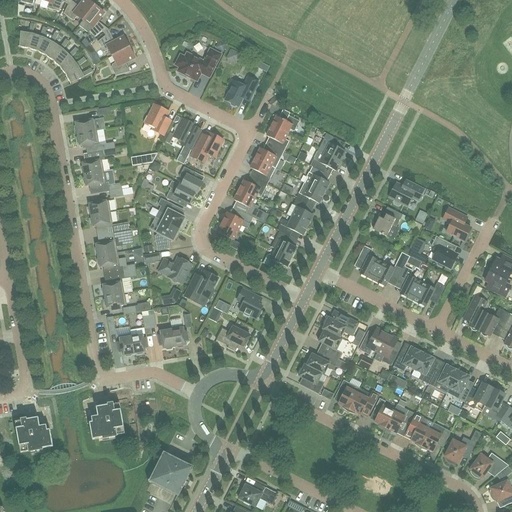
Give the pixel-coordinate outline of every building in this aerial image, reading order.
[(59,12),(64,1),(61,0),(41,0),(42,1),(47,2),(48,4),(47,9),(59,12)] [(89,1),(87,0),(84,0),(77,9),(69,3),(64,14),(73,21),(76,18),(78,17),(83,21),(96,5),(90,0),(89,1)] [(102,9),(96,5),(83,21),(79,26),(88,33),(94,38),(103,30),(96,24),(104,13),(101,11),(102,9)] [(33,35),(35,25),(31,24),(29,34),(21,33),(20,48),(21,48),(28,49),(30,50),(33,35)] [(44,38),(47,29),(43,27),(40,37),(33,35),(30,50),(36,52),(39,53),(44,38)] [(54,44),(58,34),(55,33),(50,42),(44,38),(39,53),(44,56),(47,57),(54,44)] [(112,43),(107,35),(98,42),(103,53),(108,51),(110,51),(112,56),(131,47),(127,40),(126,41),(124,37),(112,43)] [(63,50),(69,42),(66,39),(60,48),(54,44),(47,57),(52,61),(54,63),(63,50)] [(219,40),(219,41),(216,48),(223,52),(224,49),(226,50),(228,46),(226,45),(227,44),(219,40)] [(85,49),(90,57),(96,53),(91,45),(85,49)] [(116,76),(127,73),(123,65),(135,58),(133,54),(134,54),(131,47),(112,56),(115,62),(114,64),(112,65),(111,68),(116,76)] [(71,58),(78,51),(76,48),(68,55),(63,50),(54,63),(59,67),(60,69),(71,58)] [(199,73),(201,74),(210,78),(214,69),(221,55),(210,49),(204,62),(190,55),(186,56),(185,57),(180,55),(175,66),(179,68),(179,69),(180,73),(195,81),(199,73)] [(78,67),(86,61),(84,58),(76,64),(71,58),(60,69),(64,74),(66,76),(78,67)] [(266,73),(269,67),(258,62),(256,67),(266,73)] [(82,74),(78,67),(66,76),(69,82),(70,84),(84,77),(93,72),(91,69),(82,74)] [(249,102),(252,96),(259,83),(248,78),(244,86),(232,80),(228,89),(230,90),(225,100),(231,103),(231,105),(235,107),(237,106),(238,107),(243,99),(249,102)] [(171,121),(165,117),(168,112),(154,105),(149,116),(147,117),(144,122),(145,125),(153,129),(158,131),(157,132),(164,136),(170,124),(171,121)] [(99,116),(111,114),(110,108),(98,110),(99,116)] [(300,122),(289,116),(286,121),(277,117),(272,127),(288,135),(290,130),(294,132),(300,122)] [(89,121),(89,118),(79,120),(79,123),(75,123),(76,125),(75,127),(75,132),(77,133),(77,135),(97,131),(95,120),(89,121)] [(179,144),(188,148),(185,155),(184,154),(182,157),(180,158),(179,162),(184,165),(197,139),(193,136),(192,134),(196,126),(182,119),(179,126),(178,125),(176,126),(174,129),(175,131),(176,132),(173,137),(179,140),(178,142),(179,144)] [(284,153),(289,142),(285,140),(288,135),(272,127),(267,137),(276,141),(273,147),(284,153)] [(108,130),(102,131),(103,143),(110,142),(108,130)] [(93,147),(93,144),(99,143),(97,131),(77,135),(78,137),(77,138),(77,143),(79,144),(79,146),(83,146),(83,148),(93,147)] [(203,134),(197,144),(191,157),(198,161),(201,162),(204,164),(208,155),(214,158),(223,140),(211,134),(209,137),(203,134)] [(345,151),(336,147),(339,141),(326,134),(318,150),(325,153),(340,161),(345,151)] [(103,151),(115,149),(114,143),(102,145),(103,151)] [(278,164),(284,153),(273,147),(270,154),(260,149),(255,159),(271,167),(276,169),(278,164)] [(104,157),(116,155),(115,149),(103,151),(104,157)] [(310,166),(312,167),(323,173),(326,167),(335,171),(340,161),(325,153),(318,150),(316,155),(310,166)] [(300,152),(297,159),(304,163),(307,156),(300,152)] [(96,161),(95,159),(85,160),(86,163),(82,164),(83,166),(81,168),(82,172),(84,173),(84,175),(104,172),(102,160),(96,161)] [(260,173),(257,179),(267,185),(273,174),(276,169),(271,167),(255,159),(250,169),(260,173)] [(157,172),(160,165),(154,162),(150,169),(157,172)] [(197,194),(203,184),(192,178),(195,173),(184,167),(179,177),(184,180),(181,186),(180,185),(197,194)] [(320,178),(323,173),(312,167),(309,173),(307,177),(308,178),(305,184),(324,194),(329,183),(320,178)] [(100,187),(100,185),(106,183),(104,172),(84,175),(84,177),(83,179),(84,183),(86,185),(86,187),(90,186),(90,189),(100,187)] [(261,196),(267,185),(257,179),(253,186),(244,181),(239,191),(255,199),(257,194),(261,196)] [(179,185),(172,181),(169,188),(171,189),(166,199),(177,204),(179,199),(190,204),(195,194),(197,195),(197,194),(180,185),(179,185)] [(424,190),(409,182),(406,187),(404,188),(396,184),(389,197),(395,200),(394,202),(394,204),(398,206),(400,205),(401,203),(407,206),(410,201),(412,202),(414,201),(416,198),(419,199),(424,190)] [(110,192),(122,190),(121,183),(109,186),(110,192)] [(296,200),(307,205),(310,199),(319,204),(324,194),(305,184),(304,183),(299,194),(296,200)] [(111,198),(123,196),(123,194),(123,193),(122,190),(110,192),(111,198)] [(260,221),(264,213),(257,209),(259,207),(252,204),(255,199),(239,191),(234,201),(248,208),(245,214),(260,221)] [(103,202),(102,199),(92,201),(93,204),(89,204),(89,207),(88,208),(89,213),(91,214),(91,216),(111,213),(109,201),(103,202)] [(162,221),(179,230),(185,218),(169,210),(172,205),(161,200),(158,205),(162,207),(156,218),(162,221)] [(308,226),(313,215),(304,210),(307,205),(296,200),(293,205),(297,207),(292,218),(308,226)] [(405,222),(407,217),(403,215),(387,208),(382,219),(379,218),(373,230),(387,237),(393,225),(396,227),(400,220),(405,222)] [(468,218),(463,216),(449,208),(443,220),(451,224),(446,233),(464,242),(471,229),(464,225),(468,218)] [(245,214),(240,212),(237,218),(228,213),(223,223),(238,231),(241,226),(247,229),(253,218),(245,214)] [(107,228),(107,225),(113,224),(111,213),(91,216),(91,218),(90,220),(91,224),(93,225),(93,227),(97,227),(97,230),(107,228)] [(308,226),(292,218),(289,223),(283,220),(278,231),(284,234),(290,237),(293,231),(303,236),(308,226)] [(173,241),(179,230),(162,221),(156,233),(158,234),(156,236),(155,237),(157,251),(169,249),(168,242),(169,239),(173,241)] [(432,226),(426,222),(423,228),(429,231),(432,226)] [(237,250),(240,244),(233,241),(238,231),(223,223),(218,233),(229,239),(226,245),(237,250)] [(129,230),(128,224),(112,226),(114,233),(129,230)] [(98,257),(118,253),(117,247),(123,246),(122,240),(133,238),(132,234),(131,230),(129,230),(114,233),(115,242),(110,243),(109,240),(99,242),(100,244),(96,245),(96,247),(95,249),(96,253),(98,254),(98,257)] [(287,243),(290,237),(284,234),(280,232),(272,248),(276,250),(292,258),(297,248),(287,243)] [(451,269),(458,255),(450,251),(449,249),(451,245),(436,237),(431,246),(435,248),(433,252),(434,254),(435,255),(433,260),(451,269)] [(312,253),(323,258),(329,248),(317,242),(312,253)] [(373,281),(382,263),(369,257),(372,251),(364,247),(359,258),(366,262),(360,274),(373,281)] [(292,258),(276,250),(273,255),(272,254),(267,256),(263,263),(274,269),(277,263),(287,268),(292,258)] [(114,269),(114,266),(120,265),(118,253),(98,257),(98,259),(97,260),(98,265),(99,266),(100,268),(104,267),(104,270),(114,269)] [(153,254),(144,256),(146,266),(155,264),(153,254)] [(511,260),(503,255),(500,261),(497,259),(495,262),(493,261),(489,269),(508,279),(511,274),(511,260)] [(417,266),(419,262),(410,258),(408,262),(410,262),(409,263),(414,266),(415,265),(417,266)] [(191,265),(178,259),(176,263),(172,264),(165,261),(159,271),(169,276),(168,277),(172,279),(172,281),(173,282),(175,283),(177,283),(179,283),(182,284),(191,265)] [(394,269),(382,263),(373,281),(385,287),(391,275),(399,279),(405,267),(397,263),(394,269)] [(124,273),(136,271),(135,265),(123,267),(124,273)] [(413,301),(422,283),(409,277),(412,271),(407,268),(401,280),(406,282),(400,295),(413,301)] [(505,298),(511,286),(506,284),(508,279),(489,269),(485,278),(486,278),(485,281),(488,283),(486,288),(505,298)] [(125,279),(137,277),(136,271),(124,273),(125,279)] [(218,279),(205,272),(202,278),(196,275),(184,297),(196,303),(200,295),(210,300),(214,292),(212,291),(218,279)] [(117,283),(116,280),(106,282),(107,285),(103,286),(103,288),(102,289),(103,294),(104,295),(105,297),(125,294),(123,282),(117,283)] [(434,290),(422,283),(413,301),(425,307),(432,295),(439,299),(445,288),(437,284),(434,290)] [(263,307),(259,305),(262,299),(254,295),(243,290),(237,301),(241,303),(242,306),(239,311),(244,313),(243,315),(249,318),(250,316),(256,320),(257,318),(258,319),(262,311),(261,310),(263,307)] [(121,309),(121,306),(127,305),(125,294),(105,297),(105,299),(104,301),(105,305),(106,306),(107,309),(110,308),(111,311),(121,309)] [(479,332),(488,315),(483,312),(487,303),(475,296),(463,320),(470,323),(468,327),(471,328),(471,329),(472,331),(474,332),(476,332),(477,331),(479,332)] [(188,303),(182,299),(179,306),(185,309),(188,303)] [(124,315),(137,313),(136,307),(123,309),(124,315)] [(213,320),(221,323),(227,312),(219,308),(213,320)] [(503,330),(511,315),(499,309),(494,318),(488,315),(479,332),(481,333),(482,335),(483,336),(484,337),(486,337),(488,337),(490,338),(495,326),(503,330)] [(149,316),(151,329),(157,328),(155,315),(154,315),(154,310),(148,311),(149,316)] [(144,330),(151,329),(149,316),(148,311),(142,312),(143,317),(144,330)] [(186,328),(192,327),(190,315),(184,316),(186,328)] [(352,336),(358,323),(343,315),(339,323),(328,318),(323,329),(342,339),(341,338),(344,332),(352,336)] [(511,315),(503,330),(510,333),(504,345),(506,346),(507,348),(508,349),(510,350),(511,350),(511,349),(511,315)] [(110,335),(116,334),(113,317),(107,318),(110,335)] [(184,332),(183,326),(171,328),(175,347),(177,347),(178,348),(183,347),(184,346),(186,345),(186,342),(189,341),(187,331),(184,332)] [(250,336),(233,327),(230,333),(222,329),(216,340),(228,346),(231,341),(244,347),(245,346),(247,345),(248,342),(248,340),(250,336)] [(175,347),(171,328),(160,330),(161,336),(158,336),(160,346),(163,346),(163,349),(165,349),(167,350),(172,349),(173,348),(175,347)] [(378,353),(387,335),(382,332),(382,331),(377,328),(370,341),(365,339),(359,350),(370,355),(372,351),(378,353)] [(205,339),(209,332),(204,329),(200,336),(205,339)] [(342,339),(323,329),(322,330),(324,331),(322,335),(320,334),(317,340),(319,340),(318,342),(330,348),(327,354),(339,360),(342,354),(336,351),(342,339)] [(134,354),(131,337),(131,334),(119,336),(120,342),(117,343),(119,353),(122,353),(123,356),(125,356),(126,357),(131,356),(132,355),(134,354)] [(143,339),(143,335),(131,337),(134,354),(136,354),(138,355),(142,354),(143,353),(146,352),(145,349),(148,348),(146,338),(143,339)] [(392,338),(387,335),(378,353),(383,356),(381,361),(391,366),(398,353),(393,350),(398,339),(393,336),(392,338)] [(414,370),(423,353),(411,347),(407,356),(404,357),(400,355),(393,367),(404,372),(406,368),(408,367),(414,370)] [(429,385),(435,373),(431,370),(430,368),(434,359),(423,353),(414,370),(420,373),(421,376),(419,380),(429,385)] [(333,371),(339,360),(327,354),(324,361),(312,354),(311,356),(310,355),(307,361),(309,362),(306,366),(305,365),(304,365),(324,375),(328,368),(333,371)] [(324,375),(304,365),(299,377),(311,383),(307,389),(319,395),(324,384),(319,381),(322,375),(324,375)] [(450,388),(458,371),(447,365),(442,374),(440,375),(435,373),(429,385),(435,388),(437,384),(441,386),(444,385),(450,388)] [(383,370),(380,377),(385,379),(389,373),(383,370)] [(465,403),(471,391),(466,388),(465,386),(470,377),(458,371),(450,388),(456,391),(456,394),(454,398),(465,403)] [(348,412),(360,389),(344,381),(338,392),(343,395),(338,405),(343,407),(343,409),(347,412),(348,412)] [(485,406),(495,388),(488,384),(487,386),(482,384),(478,392),(476,393),(471,391),(465,403),(464,405),(474,410),(482,414),(485,406)] [(500,421),(508,410),(502,407),(501,404),(506,395),(501,393),(502,391),(495,388),(485,406),(491,409),(492,412),(496,414),(494,418),(500,421)] [(371,395),(366,392),(360,389),(348,412),(349,413),(355,415),(355,413),(360,416),(365,406),(372,409),(379,396),(372,392),(371,395)] [(394,412),(383,406),(385,402),(380,399),(374,410),(379,413),(374,423),(379,426),(379,427),(384,430),(384,431),(397,405),(394,412)] [(93,440),(125,434),(120,404),(96,408),(98,417),(91,418),(92,423),(90,423),(93,440)] [(408,425),(414,414),(397,405),(384,431),(385,431),(391,433),(391,432),(397,434),(403,422),(408,425)] [(460,410),(450,405),(447,411),(457,416),(460,410)] [(511,412),(508,410),(500,421),(510,429),(511,425),(511,412)] [(405,438),(411,441),(416,444),(415,445),(420,449),(421,449),(430,430),(424,427),(428,421),(417,415),(411,427),(405,438)] [(40,427),(38,418),(15,422),(21,453),(53,447),(50,430),(47,431),(46,426),(40,427)] [(430,430),(421,449),(421,450),(427,451),(428,450),(433,453),(437,443),(443,446),(450,434),(451,432),(444,429),(434,423),(430,430)] [(470,457),(481,434),(476,431),(470,441),(464,438),(460,444),(453,440),(444,457),(446,458),(445,459),(446,460),(446,461),(447,462),(448,463),(449,463),(450,464),(451,464),(453,465),(455,465),(456,465),(456,464),(458,464),(463,454),(470,457)] [(508,466),(492,454),(487,460),(481,455),(470,470),(471,471),(470,472),(471,473),(472,475),(472,476),(473,476),(473,477),(474,477),(476,478),(476,479),(477,479),(478,479),(480,479),(481,478),(482,479),(489,470),(497,475),(508,466)] [(178,495),(191,468),(164,455),(151,482),(178,495)] [(511,489),(511,490),(507,481),(490,489),(491,491),(490,491),(489,492),(489,493),(489,494),(490,495),(490,496),(490,497),(490,498),(491,498),(491,499),(492,500),(493,501),(495,502),(496,501),(497,503),(507,498),(510,504),(511,503),(511,489)] [(278,494),(259,484),(256,491),(245,485),(245,487),(243,486),(242,487),(241,488),(240,489),(240,490),(239,491),(238,492),(238,493),(238,494),(238,495),(238,496),(238,497),(239,497),(239,499),(255,508),(260,499),(273,506),(278,494)]
